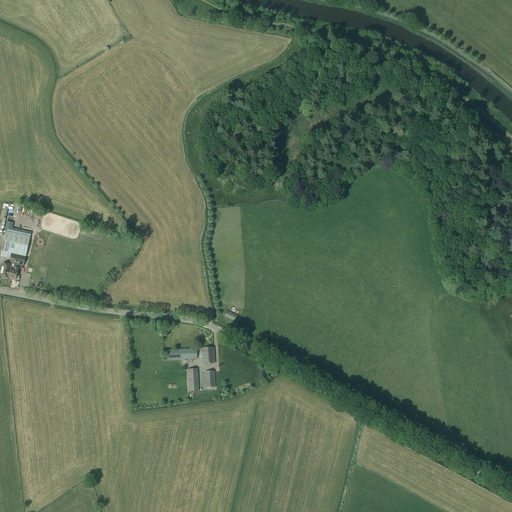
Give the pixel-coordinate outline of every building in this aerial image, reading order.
[(6,232),(1,251),(11,254),(26,257),(30,237),(31,232),(12,228),(13,223),(7,222),(4,232),(3,231),(2,238),(4,239),(5,232),(6,232)] [(12,255),(11,263),(12,263),(11,266),(11,267),(17,268),(18,265),(24,266),(25,258),(12,255)] [(11,267),(11,266),(2,264),(0,276),(16,280),(17,275),(18,275),(18,272),(17,272),(18,268),(17,268),(11,267)] [(237,316),(226,311),(224,317),(235,321),(237,316)] [(202,349),(203,362),(203,364),(214,364),(213,348),(202,349)] [(196,349),(168,350),(168,360),(197,359),(196,349)] [(214,372),(205,372),(206,387),(215,387),(214,372)] [(188,380),(189,390),(198,390),(198,380),(188,380)]
